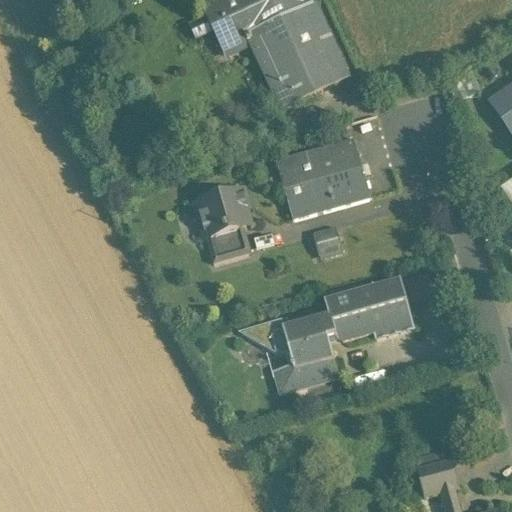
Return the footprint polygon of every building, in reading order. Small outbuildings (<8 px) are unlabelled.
[(310,0),(232,0),(204,13),(222,52),(241,43),(247,40),(247,39),(314,8),(310,0)] [(314,8),(247,39),(247,40),(241,43),(242,45),(247,43),(251,53),(253,52),(282,114),(349,82),(314,8)] [(511,88),(488,105),(511,139),(511,88)] [(355,143),(277,166),(293,225),(372,203),(355,143)] [(511,186),(501,194),(511,209),(511,186)] [(243,195),(197,208),(214,268),(227,265),(220,240),(245,234),(247,233),(243,217),(249,216),(243,195)] [(337,230),(313,237),(320,260),(343,254),(337,230)] [(245,234),(220,240),(227,265),(252,258),(245,234)] [(428,273),(404,281),(411,305),(436,297),(428,273)] [(401,284),(325,305),(330,321),(335,336),(336,341),(343,345),(374,337),(369,317),(407,306),(401,284)] [(407,306),(369,317),(374,337),(376,342),(414,331),(407,306)] [(330,321),(290,332),(288,324),(243,337),(282,360),(290,357),(293,370),(279,374),(276,379),(280,394),(286,397),(307,391),(310,386),(338,378),(327,338),(335,336),(330,321)] [(460,511),(456,494),(442,498),(445,511),(460,511)]
